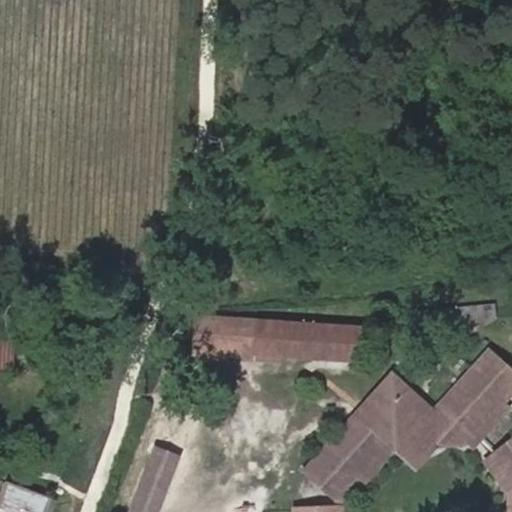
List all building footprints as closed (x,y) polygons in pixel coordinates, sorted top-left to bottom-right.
[(222,342),(225,313),(206,311),(204,341),(222,342)] [(369,320),(225,313),(222,342),(285,346),(367,351),(369,320)] [(0,365),(13,367),(15,328),(0,326),(0,365)] [(511,356),(501,346),(451,398),(458,404),(482,426),(506,401),(511,394),(511,356)] [(402,366),(391,378),(396,382),(413,398),(425,387),(402,366)] [(347,489),(347,499),(347,511),(358,511),(358,489),(402,443),(440,441),(466,437),(489,434),(511,408),(511,406),(506,401),(482,426),(458,404),(451,398),(444,405),(425,387),(413,398),(396,382),(391,378),(365,406),(394,434),(397,438),(347,489)] [(315,458),(347,489),(397,438),(394,434),(365,406),(315,458)] [(133,507),(145,511),(157,511),(184,447),(162,438),(133,507)] [(511,463),(511,440),(501,448),(511,463)] [(511,479),(511,463),(501,448),(494,454),(511,479)] [(1,511),(48,511),(57,488),(17,472),(1,511)] [(305,511),(347,511),(347,499),(305,500),(305,511)]
